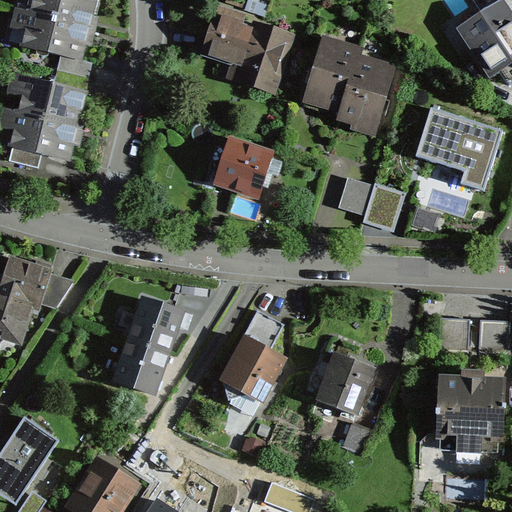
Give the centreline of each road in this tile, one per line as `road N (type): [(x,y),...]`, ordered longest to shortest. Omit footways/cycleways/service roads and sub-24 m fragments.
road 1 (residential): [(111,240),(254,260),(511,273)]
road 2 (residential): [(111,240),(149,0)]
